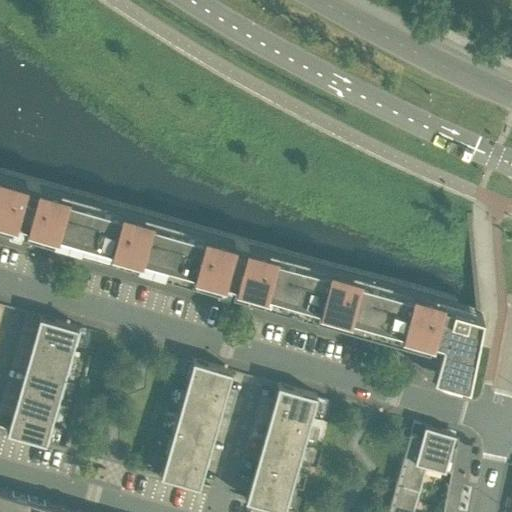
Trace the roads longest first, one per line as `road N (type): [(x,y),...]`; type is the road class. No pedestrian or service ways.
road 1 (residential): [(499,425),(0,280)]
road 2 (secondary): [(191,0),(288,60),(511,169)]
road 3 (secondary): [(511,97),(313,0)]
road 4 (residential): [(170,511),(0,462)]
